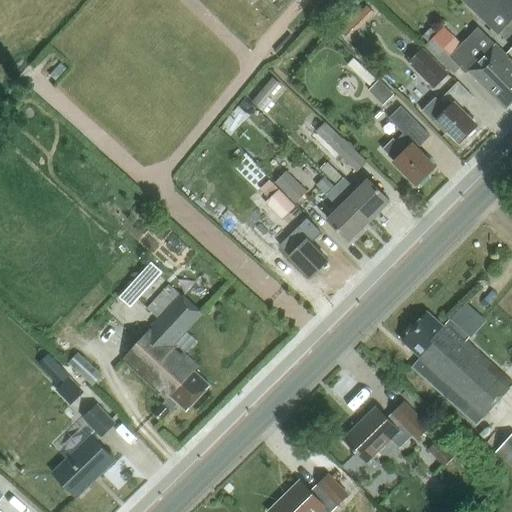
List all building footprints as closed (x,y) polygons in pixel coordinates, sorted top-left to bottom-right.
[(511,0),(461,0),(498,35),(500,34),(511,45),(511,0)] [(372,14),(364,6),(355,14),(362,22),(372,14)] [(511,61),(495,45),(478,27),(460,45),(440,25),(436,30),(433,26),(424,35),(430,40),(426,44),(454,73),(462,65),(468,71),(476,80),(507,107),(511,102),(511,61)] [(408,62),(434,89),(448,74),(423,48),(408,62)] [(259,108),(280,83),(273,77),(252,102),(259,108)] [(394,94),(379,79),(367,91),(382,106),(394,94)] [(461,142),(477,126),(460,109),(473,96),(458,81),(439,100),(436,98),(423,111),(446,134),(449,131),(461,142)] [(394,162),(416,185),(435,167),(417,149),(430,136),(401,106),(389,118),(404,134),(396,142),(393,139),(382,149),(395,161),(394,162)] [(343,139),(333,149),(356,172),(366,162),(343,139)] [(276,182),(296,201),(307,190),(287,171),(276,182)] [(349,241),(370,220),(335,186),(326,176),(317,184),(340,208),(328,220),(349,241)] [(369,180),(358,191),(344,177),(335,186),(370,220),(390,201),(369,180)] [(271,198),(287,214),(296,206),(279,189),(271,198)] [(269,227),(262,220),(266,216),(258,207),(233,231),(242,239),(253,228),(261,236),(269,227)] [(307,218),(280,245),(311,277),(328,261),(311,243),(320,232),(307,218)] [(144,291),(133,281),(120,295),(131,305),(144,291)] [(200,364),(184,350),(181,354),(175,349),(179,345),(175,341),(201,313),(169,284),(147,308),(160,319),(124,359),(160,392),(159,393),(167,400),(154,414),(161,421),(180,400),(189,409),(210,385),(194,371),(200,364)] [(449,319),(445,323),(442,327),(440,325),(426,313),(401,338),(415,349),(413,351),(420,357),(411,366),(476,423),(511,386),(511,381),(465,340),(468,336),(449,319)] [(68,363),(92,385),(102,375),(78,353),(68,363)] [(58,388),(72,403),(82,393),(68,379),(58,388)] [(416,438),(428,427),(403,401),(386,418),(374,407),(341,439),(365,462),(389,439),(398,448),(412,435),(416,438)] [(83,418),(102,437),(116,422),(97,403),(83,418)] [(511,465),(511,432),(496,450),(511,465)] [(439,439),(428,450),(444,467),(463,449),(448,434),(441,441),(439,439)] [(76,497),(115,460),(92,435),(53,473),(76,497)] [(327,511),(346,494),(326,475),(309,491),(299,481),(266,511),(315,511),(321,507),(327,511)]
